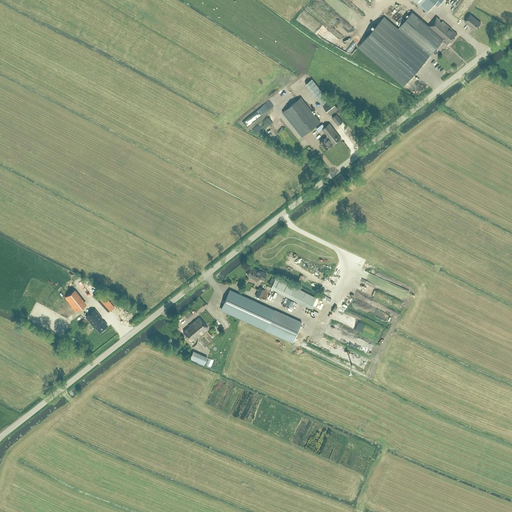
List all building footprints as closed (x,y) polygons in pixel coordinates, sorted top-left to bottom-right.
[(392,0),(385,0),(380,6),(384,10),(393,0),(392,0)] [(443,0),(423,0),(419,5),(427,12),(435,3),(438,6),(443,0)] [(459,18),(460,11),(453,9),(452,16),(459,18)] [(428,26),(412,12),(398,29),(429,56),(443,40),(448,44),(458,33),(452,28),(453,27),(443,20),(442,21),(440,19),(440,18),(437,15),(428,26)] [(475,29),(481,22),(470,14),(465,21),(470,25),(475,29)] [(358,46),(404,85),(429,56),(398,29),(384,17),(358,46)] [(313,79),(305,84),(320,106),(327,101),(313,79)] [(301,97),(287,108),(282,112),(301,136),(320,121),(301,97)] [(330,115),(338,108),(331,99),(323,106),(330,115)] [(256,111),(242,122),(246,128),(260,117),(256,111)] [(338,125),(343,122),(336,114),(332,117),(338,125)] [(250,129),(254,134),(273,124),(269,118),(250,129)] [(329,138),(333,143),(333,144),(341,138),(330,122),(324,127),(322,124),(320,125),(322,128),(328,135),(330,137),(329,138)] [(326,149),(333,143),(329,138),(330,137),(328,135),(320,141),(326,149)] [(262,272),(251,267),(247,274),(253,277),(253,278),(257,280),(259,277),(263,279),(266,273),(262,271),(262,272)] [(270,287),(288,297),(311,308),(316,297),(276,277),(270,287)] [(348,295),(345,284),(334,288),(337,299),(348,295)] [(261,298),(265,289),(259,287),(255,295),(261,298)] [(74,289),(65,296),(76,311),(86,304),(74,289)] [(114,306),(99,290),(94,295),(108,311),(114,306)] [(273,310),(262,305),(230,290),(221,308),(265,329),(265,330),(292,342),(301,322),(274,309),(273,310)] [(101,319),(102,318),(98,314),(98,315),(97,314),(98,313),(95,309),(86,316),(91,323),(93,322),(96,326),(95,327),(99,331),(107,325),(104,322),(104,321),(103,322),(103,321),(101,319)] [(187,318),(193,314),(189,309),(183,314),(187,318)] [(195,338),(208,328),(199,317),(189,325),(189,326),(183,331),(191,341),(194,338),(195,338)] [(203,343),(205,346),(212,341),(205,333),(197,340),(201,344),(203,343)] [(193,352),(190,360),(204,365),(207,358),(193,352)]
